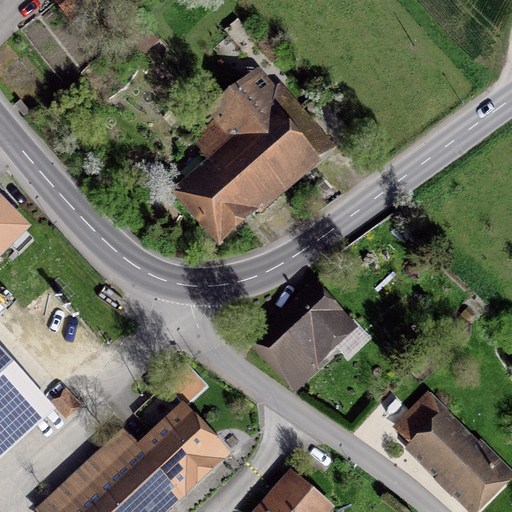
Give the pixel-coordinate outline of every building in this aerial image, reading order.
[(52,0),(68,18),(89,0),(52,0)] [(228,35),(213,48),(227,64),(255,41),(272,61),(284,51),(266,31),(255,40),(237,19),(224,30),(228,35)] [(158,42),(145,27),(126,43),(139,58),(158,42)] [(217,233),(323,141),(278,89),(268,97),(255,82),(248,89),(246,87),(216,113),(220,120),(200,137),(210,149),(203,155),(216,170),(186,196),(217,233)] [(0,252),(24,229),(0,204),(0,252)] [(291,388),(321,360),(318,357),(348,328),(310,287),(294,303),(298,308),(254,349),(291,388)] [(0,350),(0,429),(39,394),(0,350)] [(475,505),(500,480),(438,419),(446,411),(431,396),(398,429),(475,505)] [(183,417),(103,491),(79,511),(154,511),(217,454),(183,417)] [(265,511),(321,511),(325,508),(293,481),(265,511)]
